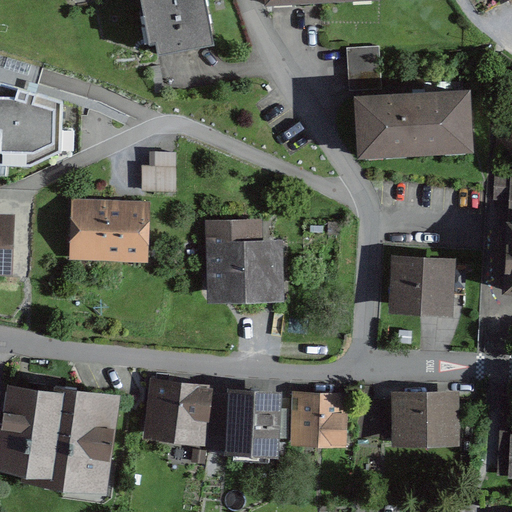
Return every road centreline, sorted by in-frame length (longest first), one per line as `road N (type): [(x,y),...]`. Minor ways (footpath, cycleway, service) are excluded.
road 1 (residential): [(362,370),(363,192),(294,94),(251,0)]
road 2 (residential): [(0,338),(245,367),(362,370)]
road 3 (residential): [(362,370),(511,369)]
